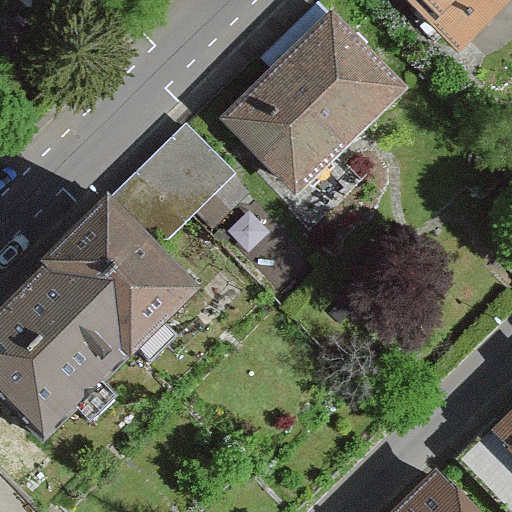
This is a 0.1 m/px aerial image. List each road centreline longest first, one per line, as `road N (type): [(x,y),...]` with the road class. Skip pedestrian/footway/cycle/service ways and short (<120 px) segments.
road 1 (residential): [(0,215),(219,0)]
road 2 (unclassified): [(336,511),(511,343)]
